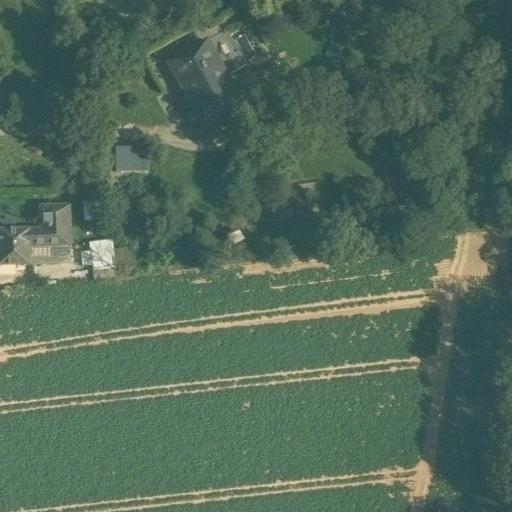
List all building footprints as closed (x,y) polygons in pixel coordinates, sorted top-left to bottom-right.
[(226,78),(207,43),(169,65),(207,134),(244,113),(225,78),(226,78)] [(407,133),(381,135),(388,209),(413,207),(407,133)] [(146,148),(114,153),(118,178),(150,172),(146,148)] [(307,205),(214,217),(217,234),(309,222),(307,205)] [(69,206),(39,207),(40,230),(40,248),(46,248),(70,248),(69,206)] [(40,230),(0,230),(0,267),(29,267),(29,258),(28,249),(40,248),(40,230)] [(40,248),(28,249),(29,258),(46,258),(46,248),(40,248)] [(132,249),(112,251),(115,269),(135,266),(132,249)] [(112,251),(91,254),(94,271),(115,269),(112,251)]
